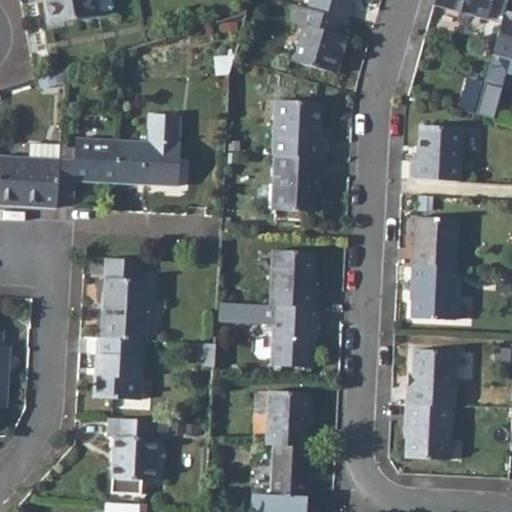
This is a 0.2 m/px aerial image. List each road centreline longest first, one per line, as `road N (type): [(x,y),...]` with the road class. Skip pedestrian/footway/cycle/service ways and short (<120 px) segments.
road 1 (residential): [(511,504),(399,501),(375,485),(357,454),(376,115),(404,0)]
road 2 (residential): [(0,480),(53,411),(54,295),(5,238)]
